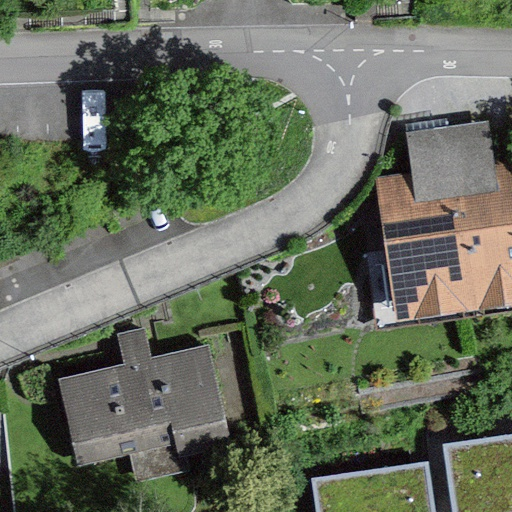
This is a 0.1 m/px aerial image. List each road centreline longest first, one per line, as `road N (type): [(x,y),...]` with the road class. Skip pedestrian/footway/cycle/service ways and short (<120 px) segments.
road 1 (residential): [(372,65),(364,133),(319,204),(150,286),(0,344)]
road 2 (residential): [(0,73),(372,65)]
road 3 (residential): [(372,65),(511,61)]
